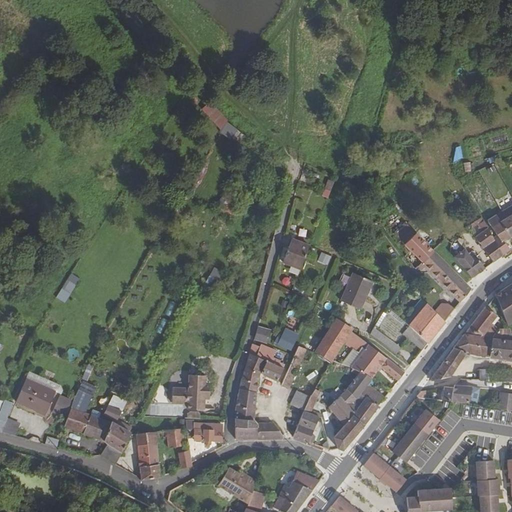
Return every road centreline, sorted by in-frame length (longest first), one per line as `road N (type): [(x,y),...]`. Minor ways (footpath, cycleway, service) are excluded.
road 1 (tertiary): [(511,269),(474,303),(343,472)]
road 2 (residential): [(511,432),(463,427),(389,508),(343,472)]
road 3 (residential): [(343,472),(291,448),(231,449),(144,490)]
road 4 (track): [(150,0),(234,104),(292,150)]
road 5 (residential): [(144,490),(0,440)]
